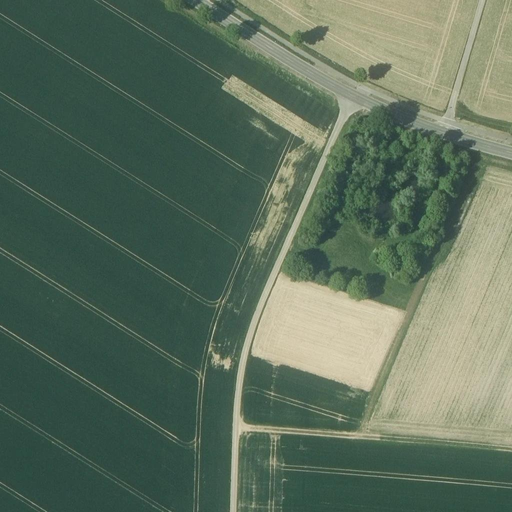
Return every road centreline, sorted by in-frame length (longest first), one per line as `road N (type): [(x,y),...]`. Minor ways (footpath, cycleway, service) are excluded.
road 1 (track): [(232,511),(244,352),(338,122),(367,89)]
road 2 (tertiary): [(196,0),(359,99),(511,154)]
road 3 (track): [(511,448),(235,427)]
road 4 (track): [(462,192),(358,436)]
road 5 (track): [(483,0),(448,123)]
